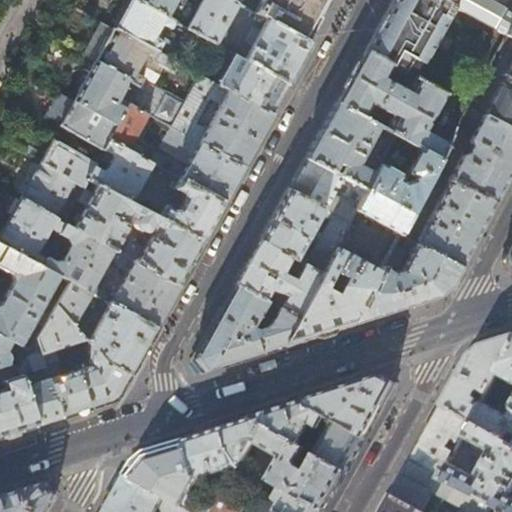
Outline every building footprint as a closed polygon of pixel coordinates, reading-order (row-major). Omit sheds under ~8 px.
[(174,22),(165,17),(133,0),(129,0),(113,29),(169,60),(177,46),(165,39),(156,33),(161,24),(170,27),(174,22)] [(133,0),(165,17),(174,4),(181,8),(186,0),(133,0)] [(216,44),(237,5),(228,0),(203,0),(187,29),(216,44)] [(228,0),(237,5),(267,21),(306,43),(329,0),(228,0)] [(392,0),(387,10),(364,51),(391,65),(398,53),(423,67),(456,7),(442,0),(392,0)] [(511,0),(442,0),(456,7),(507,35),(511,24),(511,0)] [(306,43),(267,21),(261,33),(252,28),(245,41),(254,46),(245,61),(283,83),(288,86),(297,69),(310,45),(306,43)] [(179,65),(169,60),(113,29),(95,62),(129,82),(136,86),(144,91),(145,91),(146,92),(146,93),(147,94),(147,95),(147,96),(147,97),(146,98),(139,111),(147,116),(169,128),(170,129),(185,101),(154,85),(165,67),(175,72),(179,65)] [(511,37),(507,35),(503,41),(511,45),(511,63),(483,116),(511,131),(511,37)] [(384,77),(391,65),(364,51),(351,74),(335,103),(362,118),(369,105),(375,106),(396,119),(388,133),(417,149),(439,161),(445,149),(450,140),(445,137),(441,143),(422,132),(444,94),(414,78),(406,90),(404,91),(386,81),(384,77)] [(273,101),(283,83),(245,61),(243,60),(244,60),(235,55),(217,86),(267,113),(273,101)] [(116,105),(129,82),(95,62),(73,102),(116,126),(125,110),(116,105)] [(271,116),(267,113),(217,86),(199,76),(185,101),(170,129),(242,168),(255,144),(271,116)] [(129,104),(128,105),(139,111),(146,98),(147,97),(147,96),(147,95),(147,94),(146,93),(146,92),(145,91),(144,91),(136,86),(127,103),(129,104)] [(109,140),(116,126),(73,102),(59,93),(47,114),(61,123),(60,126),(103,151),(103,150),(109,140)] [(378,127),(362,118),(335,103),(322,128),(305,159),(365,190),(374,174),(356,164),(378,127)] [(128,105),(125,110),(116,126),(109,140),(145,160),(149,154),(142,150),(143,149),(131,143),(147,116),(139,111),(128,105)] [(511,169),(511,168),(511,131),(483,116),(467,108),(464,113),(479,122),(470,141),(472,146),(467,154),(462,155),(449,180),(494,203),(511,169)] [(242,168),(170,129),(169,128),(158,148),(187,164),(179,178),(223,202),(233,184),(242,168)] [(456,129),(450,140),(445,149),(452,153),(458,149),(464,139),(463,133),(456,129)] [(52,140),(40,162),(82,187),(87,178),(94,166),(95,164),(52,140)] [(145,160),(109,140),(103,150),(110,153),(113,157),(106,170),(100,170),(94,166),(87,178),(130,202),(151,163),(145,160)] [(439,161),(417,149),(404,173),(410,176),(408,180),(402,184),(397,181),(400,176),(378,165),(374,174),(365,190),(354,211),(399,235),(428,182),(433,171),(439,161)] [(295,175),(287,190),(348,222),(354,211),(365,190),(305,159),(295,175)] [(62,223),(82,187),(40,162),(37,167),(34,164),(28,173),(33,175),(26,187),(22,185),(17,193),(21,196),(20,198),(62,223)] [(449,180),(433,171),(428,182),(444,190),(415,244),(460,268),(477,234),(494,203),(449,180)] [(130,202),(87,178),(82,187),(62,223),(112,250),(130,217),(136,219),(133,224),(133,225),(133,226),(134,227),(135,228),(141,232),(142,232),(143,232),(144,232),(145,231),(146,230),(148,226),(154,229),(145,246),(129,238),(120,254),(176,286),(190,262),(201,242),(144,210),(130,202)] [(213,220),(223,202),(179,178),(173,189),(174,190),(174,189),(181,192),(184,197),(177,209),(171,209),(164,205),(160,212),(147,205),(144,210),(201,242),(213,220)] [(348,222),(287,190),(275,211),(259,242),(289,258),(302,265),(320,274),(335,247),(341,236),(347,224),(348,222)] [(57,232),(62,223),(20,198),(0,233),(0,244),(38,264),(43,255),(48,247),(41,243),(48,230),(56,234),(57,232)] [(112,250),(62,223),(57,232),(64,235),(69,243),(62,259),(52,260),(43,255),(38,264),(58,274),(69,280),(90,291),(101,298),(104,292),(92,285),(96,277),(97,277),(106,262),(105,261),(107,256),(116,261),(116,264),(124,268),(124,277),(109,302),(153,327),(166,305),(176,286),(120,254),(112,250)] [(347,224),(341,236),(345,238),(352,226),(347,224)] [(437,297),(449,287),(460,268),(415,244),(399,235),(380,271),(351,324),(408,306),(437,297)] [(289,258),(259,242),(247,263),(234,285),(262,300),(268,290),(277,294),(278,294),(279,294),(280,293),(281,292),(285,294),(278,308),(297,318),(320,274),(302,265),(293,280),(280,273),(289,258)] [(511,242),(502,261),(511,273),(511,272),(511,242)] [(58,274),(38,264),(0,244),(0,332),(10,338),(20,343),(33,320),(43,325),(51,312),(40,306),(58,274)] [(380,271),(335,247),(320,274),(297,318),(282,346),(327,332),(351,324),(380,271)] [(75,319),(90,291),(69,280),(55,304),(85,338),(90,344),(103,359),(128,374),(140,350),(153,327),(109,302),(93,331),(75,319)] [(297,318),(278,308),(262,300),(234,285),(222,307),(193,360),(202,372),(241,359),(282,346),(297,318)] [(55,304),(51,312),(43,325),(35,339),(61,417),(81,410),(109,401),(115,396),(124,380),(128,374),(103,359),(90,344),(87,360),(89,365),(60,373),(56,360),(58,360),(54,348),(85,338),(55,304)] [(6,350),(4,348),(10,338),(0,332),(0,365),(5,364),(7,361),(7,359),(7,355),(6,352),(6,350)] [(505,363),(511,348),(511,335),(500,339),(481,346),(469,355),(444,401),(441,406),(473,423),(490,391),(505,363)] [(18,369),(20,374),(35,425),(49,420),(61,417),(35,339),(30,348),(18,369)] [(511,432),(511,348),(505,363),(511,366),(511,402),(490,391),(473,423),(506,441),(511,432)] [(0,436),(35,425),(20,374),(1,381),(3,388),(0,388),(0,436)] [(345,388),(302,400),(327,415),(366,439),(382,411),(397,384),(382,376),(345,388)] [(327,415),(302,400),(285,406),(253,418),(264,425),(304,448),(308,450),(314,439),(320,429),(327,415)] [(441,406),(425,433),(410,461),(496,506),(507,511),(511,511),(511,497),(511,495),(511,444),(506,441),(473,423),(441,406)] [(366,439),(327,415),(320,429),(328,434),(322,444),(314,439),(308,450),(316,454),(347,472),(358,454),(366,439)] [(254,442),(264,425),(253,418),(219,429),(185,440),(202,480),(241,465),(254,442)] [(304,448),(264,425),(254,442),(282,458),(269,480),(289,491),(326,511),(337,490),(347,472),(316,454),(307,471),(301,468),(302,467),(296,463),(304,448)] [(130,468),(126,475),(189,511),(214,511),(218,505),(208,500),(215,487),(202,480),(185,440),(170,445),(145,453),(133,462),(130,468)] [(401,477),(391,495),(419,511),(425,511),(428,508),(424,506),(432,492),(469,511),(468,511),(492,511),(496,506),(410,461),(401,477)] [(110,502),(104,511),(156,511),(161,504),(164,511),(189,511),(126,475),(110,502)] [(219,489),(225,493),(230,485),(226,483),(224,486),(222,485),(219,489)] [(0,498),(0,511),(47,511),(57,496),(50,488),(47,484),(13,495),(0,498)] [(247,506),(248,507),(257,511),(324,511),(326,511),(289,491),(279,507),(270,503),(271,502),(255,492),(247,506)] [(225,494),(218,505),(214,511),(244,511),(248,507),(247,506),(225,494)] [(381,511),(419,511),(391,495),(381,511)]
